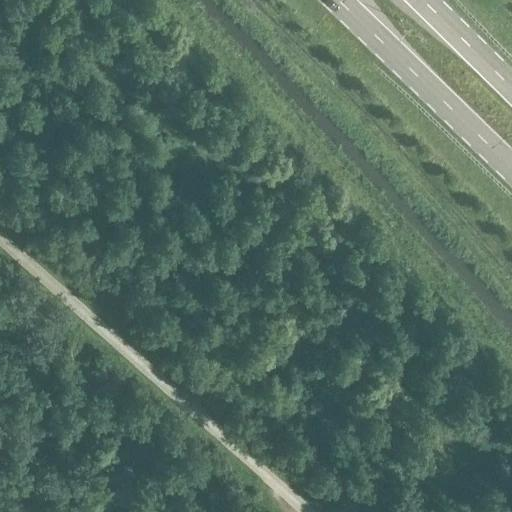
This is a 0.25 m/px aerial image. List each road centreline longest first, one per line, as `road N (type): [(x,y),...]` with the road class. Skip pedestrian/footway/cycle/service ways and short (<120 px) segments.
road 1 (primary): [(336,0),(511,170)]
road 2 (primary): [(511,89),(420,0)]
